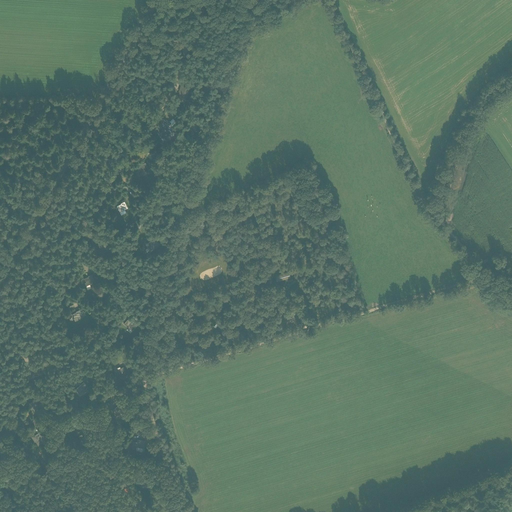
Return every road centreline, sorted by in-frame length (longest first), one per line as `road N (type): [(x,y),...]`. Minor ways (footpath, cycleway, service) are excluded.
road 1 (track): [(145,380),(484,277)]
road 2 (track): [(331,0),(429,210),(511,300)]
road 3 (track): [(145,380),(149,299),(232,71)]
road 4 (unclassified): [(0,281),(141,31)]
road 5 (track): [(395,511),(511,465)]
